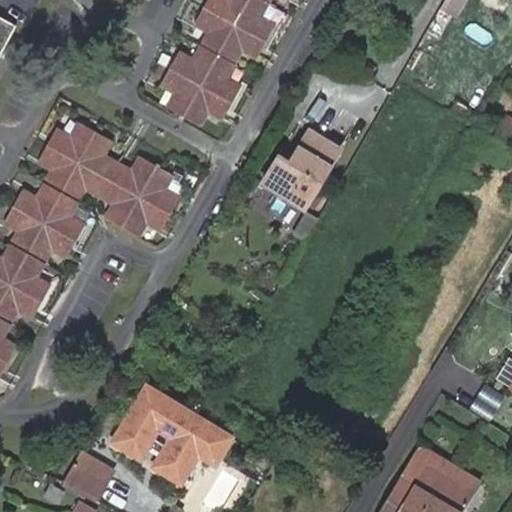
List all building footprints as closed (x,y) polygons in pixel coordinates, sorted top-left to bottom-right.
[(206,0),(193,25),(205,32),(190,59),(178,52),(159,87),(171,93),(163,108),(197,127),(205,112),(219,120),(222,114),(189,96),(247,0),(206,0)] [(247,0),(189,96),(222,114),(238,85),(225,78),(239,51),(253,59),(272,25),(259,17),(268,0),(247,0)] [(459,21),(471,0),(453,0),(446,12),(459,21)] [(0,48),(11,28),(0,22),(0,48)] [(502,141),(511,124),(511,120),(504,116),(492,135),(502,141)] [(16,234),(0,260),(0,373),(15,346),(2,339),(16,315),(29,322),(49,288),(36,281),(52,254),(64,261),(83,228),(71,221),(85,196),(109,211),(101,225),(134,243),(142,229),(155,237),(175,203),(161,195),(169,181),(136,163),(128,176),(101,160),(109,147),(76,128),(68,142),(54,133),(35,167),(49,175),(34,201),(20,193),(1,226),(16,234)] [(278,161),(261,187),(302,213),(338,155),(309,136),(288,168),(278,161)] [(227,438),(143,387),(109,443),(136,459),(146,444),(159,453),(151,468),(167,478),(184,449),(211,465),(227,438)] [(394,511),(412,482),(422,466),(469,494),(477,480),(418,444),(377,511),(394,511)] [(79,452),(62,479),(99,496),(106,484),(85,472),(92,460),(79,452)] [(412,482),(394,511),(457,511),(458,511),(469,494),(422,466),(412,482)] [(99,496),(62,479),(61,481),(95,501),(99,496)] [(60,492),(47,484),(40,495),(53,503),(60,492)] [(91,511),(93,510),(75,499),(67,511),(91,511)]
